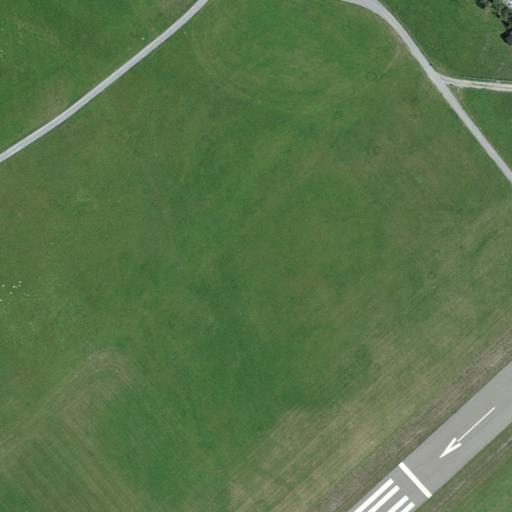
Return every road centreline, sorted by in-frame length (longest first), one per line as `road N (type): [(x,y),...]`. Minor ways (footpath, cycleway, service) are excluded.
road 1 (track): [(0,158),(203,0)]
road 2 (residential): [(511,176),(399,30),(362,0)]
